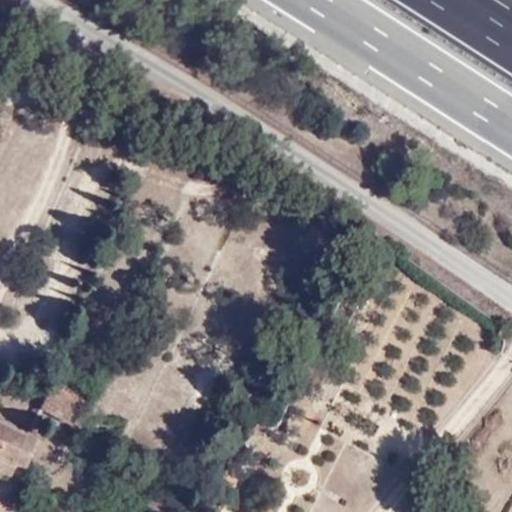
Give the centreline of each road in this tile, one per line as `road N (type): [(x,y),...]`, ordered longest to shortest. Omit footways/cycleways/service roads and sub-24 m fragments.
road 1 (unclassified): [(511,298),(195,85),(43,0)]
road 2 (motorway): [(318,0),(511,124)]
